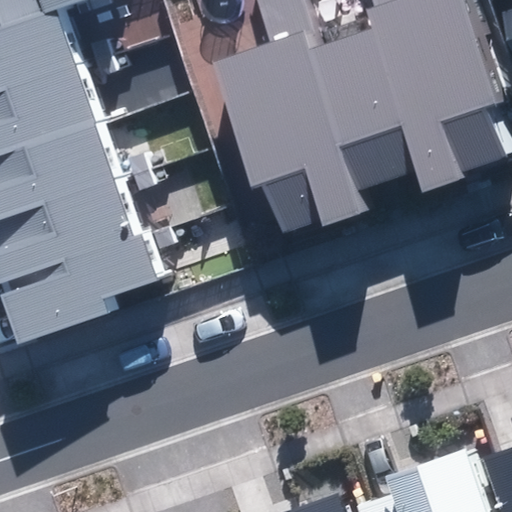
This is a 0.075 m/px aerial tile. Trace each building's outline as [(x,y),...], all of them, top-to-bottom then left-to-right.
[(12,302),(29,352),(126,319),(120,302),(167,287),(151,241),(143,243),(65,15),(109,0),(0,0),(0,246),(4,259),(0,260),(0,265),(9,292),(14,290),(18,300),(12,302)] [(252,0),(271,53),(221,70),(265,194),(269,193),(287,244),(332,228),(335,236),(371,224),(361,197),(423,175),(431,200),(468,187),(466,180),(511,164),(495,115),(510,110),(471,0),(423,0),(420,1),(419,0),(368,0),(381,36),(320,57),(300,0),(252,0)] [(511,9),(499,14),(511,51),(511,9)] [(489,511),(467,445),(388,473),(394,492),(357,504),(360,511),(489,511)] [(511,511),(511,445),(488,454),(507,511),(511,511)] [(347,511),(341,493),(285,511),(347,511)]
